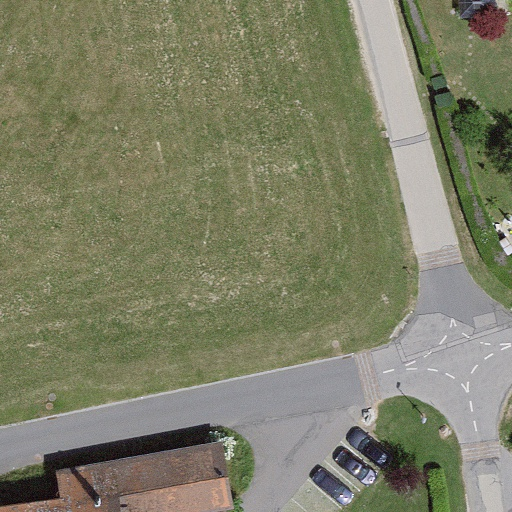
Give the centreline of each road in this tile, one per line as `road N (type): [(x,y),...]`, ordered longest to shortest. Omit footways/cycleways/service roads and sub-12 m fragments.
road 1 (unclassified): [(478,349),(0,448)]
road 2 (unclassified): [(478,349),(381,0)]
road 3 (unclassified): [(478,349),(501,511)]
